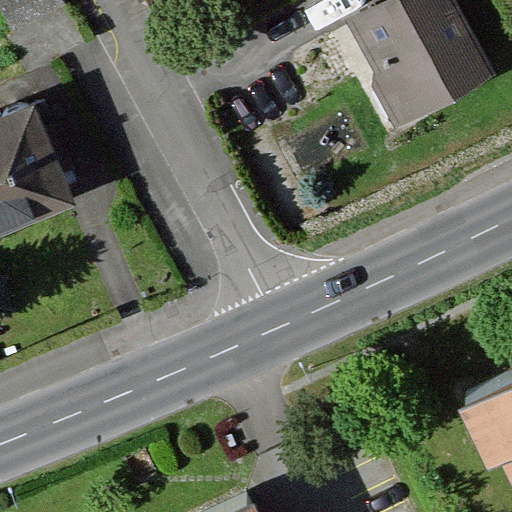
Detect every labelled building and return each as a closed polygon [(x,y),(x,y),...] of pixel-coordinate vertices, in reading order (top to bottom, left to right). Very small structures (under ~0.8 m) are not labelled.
[(66,0),(0,0),(17,30),(67,2),(66,0)] [(376,0),(357,10),(385,63),(412,70),(430,104),(504,64),(469,0),(376,0)] [(67,192),(58,170),(76,163),(58,118),(43,124),(30,92),(0,104),(0,233),(1,233),(6,217),(67,192)] [(511,358),(459,383),(490,449),(506,441),(511,453),(511,358)] [(263,511),(254,491),(208,511),(263,511)]
